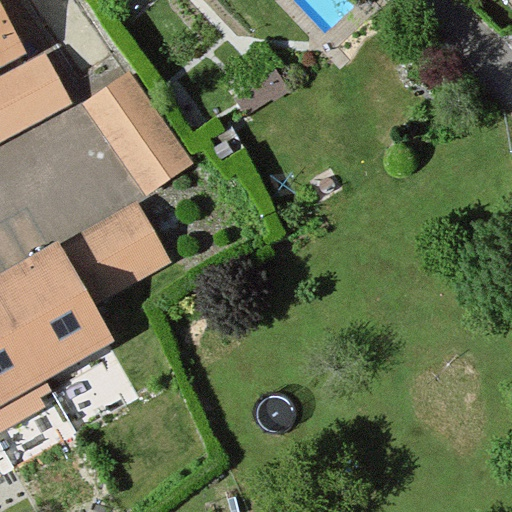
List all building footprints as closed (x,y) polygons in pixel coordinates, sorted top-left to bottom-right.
[(0,26),(0,64),(15,56),(0,26)] [(43,65),(0,87),(0,141),(65,106),(43,65)] [(131,83),(89,112),(149,197),(191,167),(131,83)] [(138,211),(67,250),(97,303),(168,263),(138,211)] [(0,410),(109,350),(57,257),(0,288),(0,410)]
